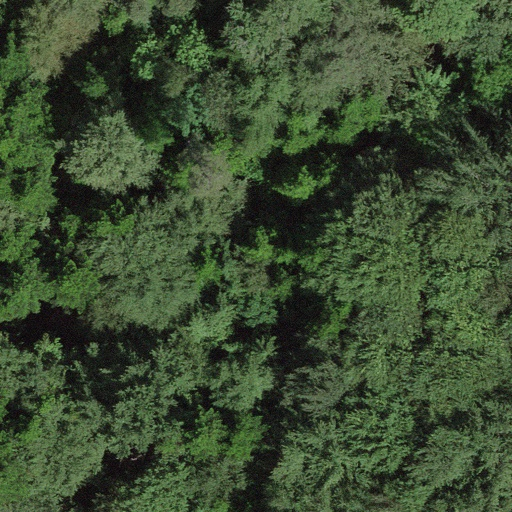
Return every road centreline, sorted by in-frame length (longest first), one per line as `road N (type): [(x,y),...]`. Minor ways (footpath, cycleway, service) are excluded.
road 1 (track): [(0,195),(414,131)]
road 2 (track): [(458,0),(414,131)]
